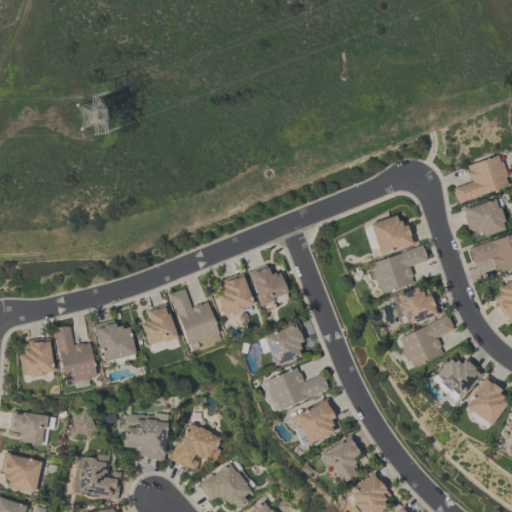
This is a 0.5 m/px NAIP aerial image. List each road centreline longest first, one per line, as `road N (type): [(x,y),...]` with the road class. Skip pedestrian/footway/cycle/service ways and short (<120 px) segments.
road 1 (residential): [(0,313),(100,291),(417,172)]
road 2 (residential): [(452,511),(425,491),(361,408),(285,226)]
road 3 (residential): [(417,172),(467,306),(511,347)]
